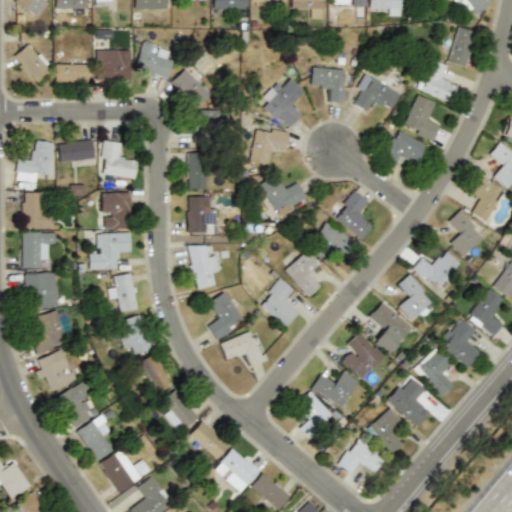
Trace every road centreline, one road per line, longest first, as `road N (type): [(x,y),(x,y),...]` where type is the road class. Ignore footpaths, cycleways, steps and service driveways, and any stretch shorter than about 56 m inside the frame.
road 1 (residential): [(353,511),(232,408),(192,358),(168,287),(163,127),(149,113),(0,111)]
road 2 (residential): [(511,40),(480,128),(445,191),(251,424)]
road 3 (tertiary): [(0,333),(21,400),(93,511)]
road 4 (tertiary): [(511,382),(401,511)]
road 5 (residential): [(426,217),(326,145)]
